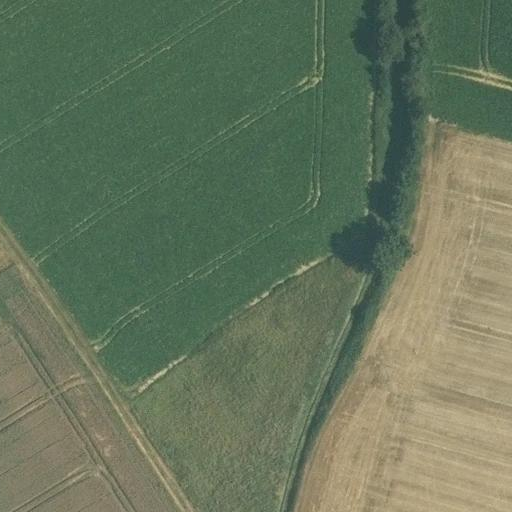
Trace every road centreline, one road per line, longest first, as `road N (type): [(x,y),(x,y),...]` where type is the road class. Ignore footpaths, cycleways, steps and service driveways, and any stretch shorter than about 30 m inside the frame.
road 1 (track): [(406,0),(404,110),(380,257),(312,420),(286,511)]
road 2 (track): [(188,511),(0,228)]
